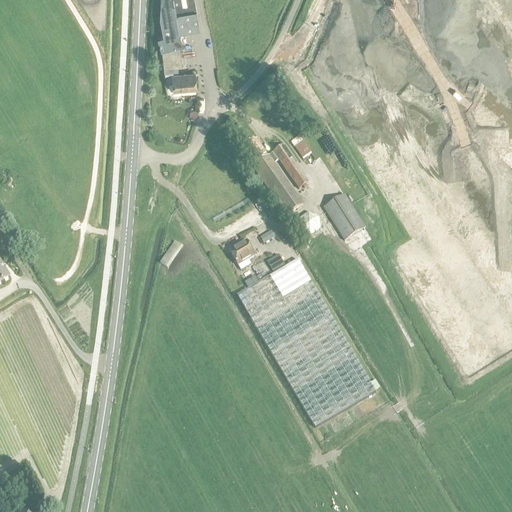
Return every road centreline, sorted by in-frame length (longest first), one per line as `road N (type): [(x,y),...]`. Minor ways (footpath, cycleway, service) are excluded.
road 1 (tertiary): [(86,511),(116,323),(131,155)]
road 2 (track): [(125,234),(83,227),(99,65),(67,0)]
road 3 (unclassified): [(131,155),(184,157),(272,52),(297,0)]
road 4 (tertiary): [(131,155),(140,0)]
